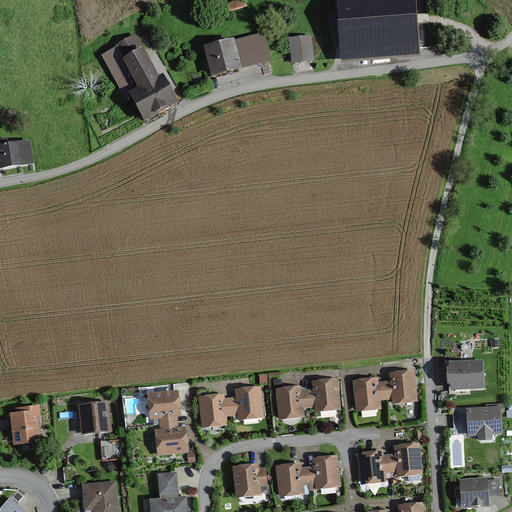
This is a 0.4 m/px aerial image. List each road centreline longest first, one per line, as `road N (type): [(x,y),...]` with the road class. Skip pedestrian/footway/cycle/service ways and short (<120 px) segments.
road 1 (residential): [(511,35),(484,56),(222,94),(66,170),(0,184)]
road 2 (track): [(484,56),(439,225),(429,299),(431,427)]
road 3 (residential): [(206,511),(206,476),(217,457),(345,437)]
